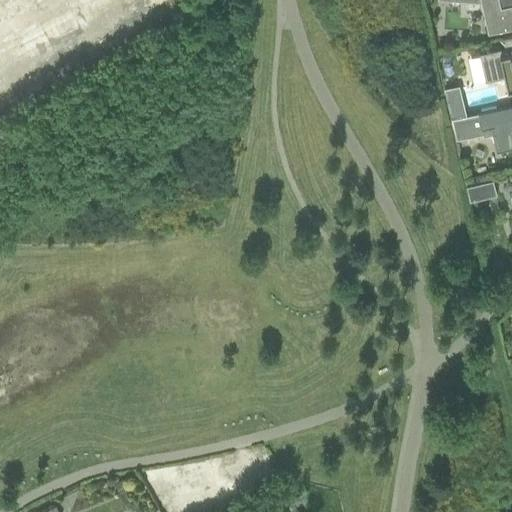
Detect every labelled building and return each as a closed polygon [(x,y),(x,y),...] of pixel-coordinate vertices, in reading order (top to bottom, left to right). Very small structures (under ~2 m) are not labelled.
[(511,0),(471,0),(483,1),(486,15),(485,16),(487,27),(506,23),(506,25),(511,23),(511,0)] [(504,77),(506,88),(507,89),(511,88),(511,35),(502,38),(505,53),(500,54),(499,49),(485,52),(485,53),(479,54),(485,80),(504,76),(504,77)] [(458,87),(444,90),(451,118),(464,115),(458,87)] [(511,104),(477,113),(451,119),(456,139),(482,133),(482,136),(492,134),(496,151),(511,146),(511,104)] [(466,185),(469,200),(495,193),(491,179),(466,185)] [(217,460),(151,469),(157,511),(171,511),(224,505),(217,460)]
